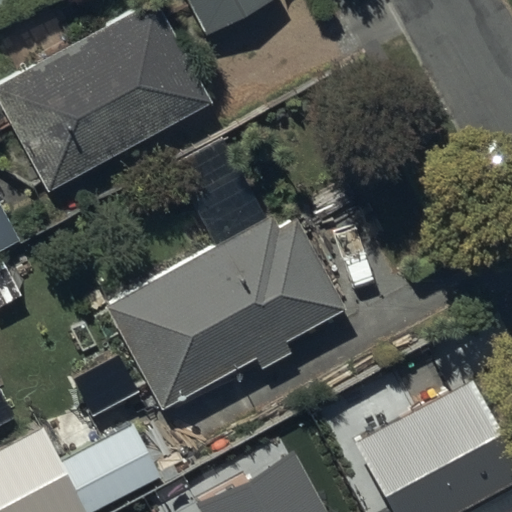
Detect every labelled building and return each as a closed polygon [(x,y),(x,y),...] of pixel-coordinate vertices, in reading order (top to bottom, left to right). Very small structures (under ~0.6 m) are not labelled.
[(0,0),(0,11),(20,0),(0,0)] [(184,0),(204,36),(271,0),(184,0)] [(151,3),(0,82),(0,97),(45,181),(202,98),(151,3)] [(194,215),(206,237),(101,293),(157,399),(251,349),(258,363),(289,347),(281,332),(342,300),(286,193),(246,215),(234,193),(194,215)] [(0,204),(0,241),(15,233),(0,204)] [(511,445),(464,355),(333,423),(380,511),(451,511),(456,510),(443,484),(511,447),(511,445)] [(39,423),(0,443),(0,511),(74,511),(156,468),(130,420),(58,458),(39,423)] [(327,511),(294,451),(198,503),(202,511),(327,511)]
